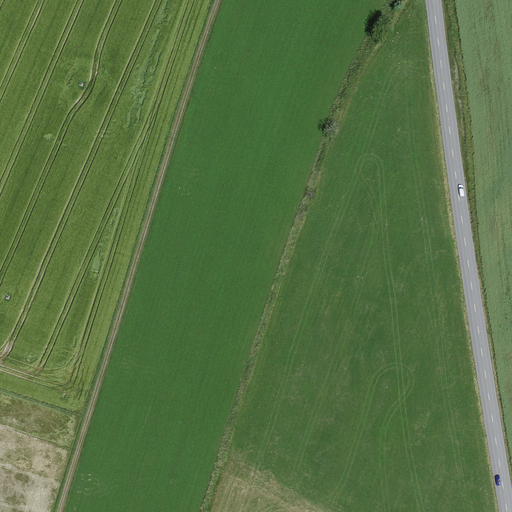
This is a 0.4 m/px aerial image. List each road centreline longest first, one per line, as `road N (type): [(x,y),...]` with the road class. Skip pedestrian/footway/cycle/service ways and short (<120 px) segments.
road 1 (track): [(217,0),(58,511)]
road 2 (tertiary): [(505,511),(436,0)]
